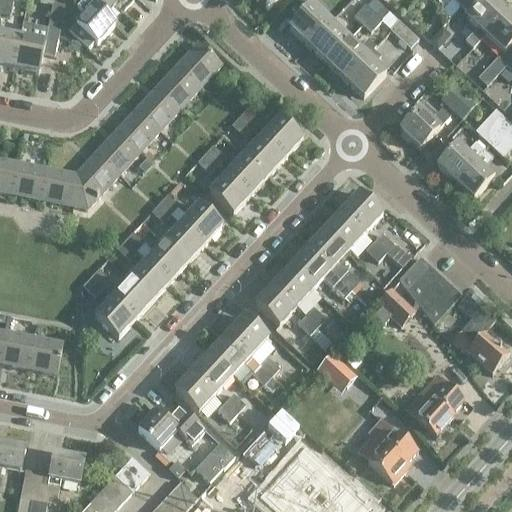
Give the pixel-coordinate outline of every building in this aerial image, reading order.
[(9,0),(1,0),(0,6),(0,14),(10,17),(13,1),(9,0)] [(84,0),(77,9),(85,16),(75,26),(96,46),(115,26),(103,15),(117,1),(115,0),(84,0)] [(256,0),(267,10),(276,0),(256,0)] [(289,30),(307,47),(329,24),(311,6),(315,2),(312,0),(300,0),(291,10),(300,18),(289,30)] [(452,0),(460,8),(467,0),(452,0)] [(473,49),(485,37),(506,13),(492,0),(467,0),(460,8),(469,16),(466,19),(477,30),(466,42),(473,49)] [(54,58),(64,8),(52,5),(47,29),(22,24),(19,38),(12,71),(37,76),(42,56),(54,58)] [(353,19),(361,26),(372,14),(365,7),(353,19)] [(511,18),(506,13),(485,37),(503,54),(498,60),(506,68),(511,61),(511,18)] [(381,23),(372,14),(361,26),(370,35),(381,23)] [(409,51),(418,41),(398,22),(389,32),(409,51)] [(326,64),(347,41),(329,24),(307,47),(326,64)] [(0,68),(12,71),(19,38),(0,34),(0,68)] [(326,64),(344,82),(366,58),(347,41),(326,64)] [(197,45),(176,68),(199,89),(220,67),(197,45)] [(366,58),(344,82),(363,100),(385,76),(366,58)] [(176,68),(154,91),(178,112),(199,89),(176,68)] [(462,121),(476,106),(455,87),(441,102),(462,121)] [(154,91),(133,114),(156,135),(178,112),(154,91)] [(424,107),(399,132),(419,151),(449,119),(441,111),(435,118),(424,107)] [(251,131),(259,123),(247,111),(239,120),(251,131)] [(475,134),(488,147),(508,125),(495,112),(475,134)] [(133,114),(112,136),(135,158),(156,135),(133,114)] [(243,139),(251,131),(239,120),(231,128),(243,139)] [(260,139),(284,161),(302,142),(278,120),(260,139)] [(511,150),(511,128),(508,125),(488,147),(503,160),(511,150)] [(90,159),(113,181),(135,158),(112,136),(90,159)] [(243,157),(267,180),(284,161),(260,139),(243,157)] [(456,145),(436,167),(454,184),(484,151),(487,148),(478,141),(466,154),(456,145)] [(217,168),(224,159),(213,148),(205,157),(217,168)] [(484,151),(454,184),(472,201),(493,179),(483,169),(492,159),(484,151)] [(209,176),(217,168),(205,157),(197,165),(209,176)] [(267,180),(243,157),(226,176),(250,198),(267,180)] [(90,159),(75,176),(72,208),(85,210),(113,181),(90,159)] [(0,193),(11,196),(17,165),(0,161),(0,193)] [(11,196),(41,202),(48,171),(17,165),(11,196)] [(48,171),(41,202),(72,208),(75,176),(48,171)] [(250,198),(226,176),(208,195),(232,217),(250,198)] [(341,214),(364,236),(382,217),(358,195),(341,214)] [(171,217),(179,209),(166,197),(158,206),(171,217)] [(163,226),(171,217),(158,206),(151,214),(163,226)] [(179,226),(203,248),(221,229),(197,207),(179,226)] [(324,232),(347,255),(364,236),(341,214),(324,232)] [(203,248),(179,226),(162,244),(186,266),(203,248)] [(347,255),(324,232),(306,251),(351,292),(358,284),(337,265),(347,255)] [(136,254),(144,246),(132,234),(124,242),(136,254)] [(381,236),(373,244),(385,256),(393,247),(381,236)] [(129,262),(136,254),(124,242),(116,251),(129,262)] [(186,266),(162,244),(145,263),(169,285),(186,266)] [(385,256),(373,244),(365,253),(378,264),(385,256)] [(351,292),(306,251),(289,269),(313,291),(322,281),(343,301),(351,292)] [(398,281),(407,293),(429,269),(419,259),(398,281)] [(169,285),(145,263),(128,281),(152,303),(169,285)] [(313,291),(289,269),(272,288),(296,310),(313,291)] [(440,278),(429,269),(407,293),(415,304),(440,278)] [(102,291),(110,283),(98,271),(90,279),(102,291)] [(450,288),(440,278),(415,304),(423,315),(450,288)] [(94,299),(102,291),(90,279),(82,288),(94,299)] [(111,299),(135,322),(152,303),(128,281),(111,299)] [(296,310),(272,288),(255,307),(278,329),(296,310)] [(461,298),(450,288),(423,315),(432,327),(461,298)] [(401,328),(415,313),(392,292),(378,306),(401,328)] [(466,297),(458,305),(473,318),(469,323),(483,336),(495,323),(481,310),(466,297)] [(135,322),(111,299),(93,319),(117,341),(135,322)] [(312,310),(305,318),(317,330),(324,321),(312,310)] [(226,337),(249,359),(267,340),(244,318),(226,337)] [(317,330),(305,318),(297,327),(309,338),(317,330)] [(459,335),(451,344),(465,356),(466,355),(491,377),(508,358),(483,336),(469,323),(458,334),(459,335)] [(0,348),(0,364),(26,370),(32,339),(3,333),(0,348)] [(192,374),(215,396),(249,359),(226,337),(192,374)] [(32,339),(26,370),(57,376),(62,345),(32,339)] [(316,373),(341,396),(355,380),(349,374),(350,373),(331,356),(316,373)] [(266,359),(258,367),(271,379),(279,370),(266,359)] [(271,379),(258,367),(251,376),(263,387),(271,379)] [(215,396),(192,374),(174,393),(197,415),(215,396)] [(405,412),(415,422),(435,440),(454,419),(451,417),(464,402),(437,377),(405,412)] [(232,396),(224,404),(236,416),(244,408),(232,396)] [(236,416),(224,404),(216,413),(229,424),(236,416)] [(186,443),(199,429),(180,411),(167,424),(156,413),(137,433),(159,453),(176,434),(186,443)] [(373,440),(358,457),(392,488),(404,475),(401,472),(416,456),(380,424),(368,437),(373,440)] [(20,473),(24,449),(0,443),(0,474),(1,469),(20,473)] [(257,501),(269,511),(370,511),(371,511),(365,507),(369,502),(359,493),(355,497),(325,470),(303,450),(257,501)] [(208,484),(226,464),(214,452),(195,472),(208,484)] [(19,501),(31,503),(29,511),(44,511),(48,497),(56,498),(60,483),(79,486),(83,461),(53,455),(49,478),(25,474),(19,501)] [(131,459),(123,468),(141,485),(149,476),(131,459)] [(123,468),(115,477),(132,494),(141,485),(123,468)] [(124,502),(132,494),(115,477),(107,486),(124,502)] [(180,485),(172,493),(189,509),(197,501),(180,485)] [(107,486),(90,503),(99,511),(115,511),(124,502),(107,486)] [(172,493),(163,502),(173,511),(186,511),(189,509),(172,493)] [(173,511),(163,502),(155,511),(156,511),(173,511)] [(99,511),(90,503),(82,511),(99,511)]
